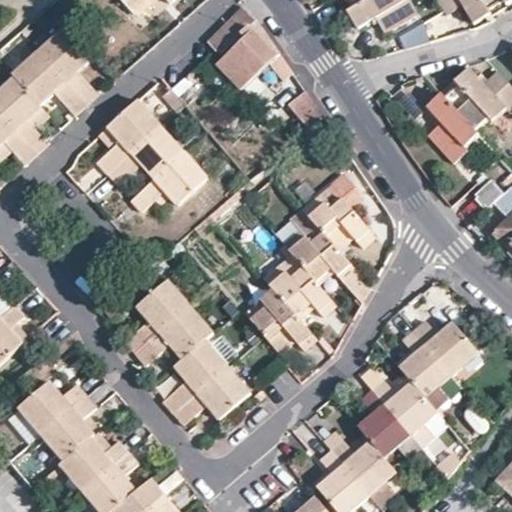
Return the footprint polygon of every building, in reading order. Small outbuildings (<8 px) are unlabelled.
[(177,0),(126,0),(139,14),(156,0),(170,0),(174,4),(177,0)] [(150,26),(174,4),(170,0),(156,0),(139,14),(150,26)] [(348,0),(353,7),(349,9),(359,26),(378,15),(403,0),(348,0)] [(412,0),(403,0),(378,15),(387,31),(418,11),(412,0)] [(440,0),(447,10),(463,1),(462,0),(440,0)] [(462,0),(463,1),(474,20),(491,10),(488,5),(498,0),(505,0),(506,1),(506,0),(462,0)] [(212,38),(218,48),(253,20),(246,8),(212,38)] [(283,78),(294,70),(259,20),(216,58),(236,87),(271,62),(283,78)] [(398,35),(404,50),(429,41),(424,25),(398,35)] [(82,74),(97,61),(66,32),(41,54),(89,107),(99,98),(101,96),(82,74)] [(89,107),(41,54),(15,77),(17,80),(44,107),(56,97),(76,119),(82,114),(89,107)] [(494,119),(508,105),(487,81),(472,65),(457,79),(460,82),(448,93),(479,127),(491,116),(494,119)] [(511,79),(501,68),(487,81),(508,105),(511,108),(511,79)] [(46,110),(44,107),(17,80),(0,95),(0,113),(39,156),(51,146),(48,143),(40,133),(31,124),(46,110)] [(181,107),(188,102),(176,87),(169,94),(181,107)] [(479,127),(448,93),(446,91),(445,90),(429,105),(444,121),(466,145),(481,131),(479,127)] [(303,93),(287,106),(307,131),(323,118),(303,93)] [(140,99),(110,126),(121,141),(112,148),(98,162),(108,173),(162,124),(140,99)] [(31,124),(40,133),(54,120),(46,110),(31,124)] [(26,168),(39,156),(0,113),(0,150),(5,146),(14,155),(26,168)] [(470,150),(466,145),(444,121),(430,134),(457,161),(470,150)] [(162,124),(108,173),(118,184),(143,165),(155,178),(186,151),(162,124)] [(101,134),(112,148),(121,141),(110,126),(101,134)] [(97,162),(108,149),(96,139),(85,151),(97,162)] [(5,146),(0,150),(0,165),(1,166),(14,155),(5,146)] [(210,178),(186,151),(155,178),(132,200),(143,212),(167,192),(180,206),(210,178)] [(367,197),(347,174),(334,185),(354,208),(367,197)] [(490,208),(507,192),(495,178),(478,194),(490,208)] [(324,199),(308,214),(313,220),(341,251),(352,241),(346,234),(351,231),(356,237),(364,246),(377,235),(354,208),(334,185),(320,196),(324,199)] [(304,209),(308,214),(324,199),(320,196),(304,209)] [(511,213),(502,223),(511,233),(511,213)] [(304,234),(290,248),(294,252),(294,253),(321,283),(330,276),(325,270),(331,266),(335,271),(345,281),(357,270),(341,251),(313,220),(301,231),(304,234)] [(511,233),(502,223),(499,226),(511,240),(511,233)] [(286,243),(290,248),(304,234),(301,231),(286,243)] [(352,241),(356,237),(351,231),(346,234),(352,241)] [(285,267),(270,282),(275,287),(301,317),(312,309),(306,303),(311,299),(317,305),(326,315),(339,304),(321,283),(294,253),(281,264),(285,267)] [(266,277),(270,282),(285,267),(281,264),(266,277)] [(330,276),(335,271),(331,266),(325,270),(330,276)] [(194,305),(171,279),(140,305),(152,322),(128,341),(137,352),(194,305)] [(280,353),(291,344),(286,338),(291,334),(296,340),(306,350),(319,338),(301,317),(275,287),(261,299),(265,303),(250,317),(280,353)] [(246,312),(250,317),(265,303),(261,299),(246,312)] [(312,309),(317,305),(311,299),(306,303),(312,309)] [(217,332),(194,305),(137,352),(148,364),(171,345),(185,359),(209,339),(217,332)] [(0,319),(0,367),(24,346),(12,332),(19,324),(24,320),(14,307),(0,319)] [(427,323),(416,334),(454,377),(480,354),(454,323),(439,336),(427,323)] [(31,340),(19,324),(12,332),(24,346),(31,340)] [(291,344),(296,340),(291,334),(286,338),(291,344)] [(405,343),(412,353),(416,357),(402,371),(408,377),(409,378),(414,384),(429,401),(442,389),(454,377),(416,334),(405,343)] [(233,367),(209,339),(185,359),(177,366),(189,383),(168,401),(179,414),(233,367)] [(398,366),(402,371),(416,357),(412,353),(398,366)] [(233,367),(179,414),(188,425),(211,406),(222,420),(255,392),(233,367)] [(467,392),(454,377),(442,389),(429,401),(440,414),(467,392)] [(24,407),(45,432),(90,393),(80,382),(66,393),(53,378),(22,404),(24,407)] [(414,384),(409,378),(395,390),(399,396),(414,384)] [(429,401),(414,384),(399,396),(395,390),(387,384),(377,393),(415,437),(428,425),(440,414),(429,401)] [(90,393),(45,432),(67,459),(95,433),(98,431),(87,416),(100,405),(90,393)] [(415,437),(377,393),(365,404),(376,416),(362,429),(374,443),(390,460),(401,450),(415,437)] [(34,441),(45,432),(24,407),(13,415),(34,441)] [(450,425),(440,414),(428,425),(438,436),(450,425)] [(438,436),(428,425),(415,437),(424,448),(425,449),(439,437),(438,436)] [(104,426),(98,431),(95,433),(110,450),(118,442),(104,426)] [(110,450),(95,433),(67,459),(64,461),(88,488),(133,450),(123,438),(118,442),(110,450)] [(424,448),(415,437),(401,450),(410,460),(424,448)] [(390,460),(374,443),(359,456),(348,442),(336,453),(376,497),(402,474),(390,460)] [(143,461),(133,450),(88,488),(107,511),(113,511),(118,509),(142,487),(130,473),(143,461)] [(455,452),(438,466),(449,479),(463,462),(455,452)] [(341,511),(358,511),(376,497),(336,453),(325,463),(337,478),(323,491),(341,511)] [(503,482),(511,472),(511,463),(498,478),(503,482)] [(511,472),(503,482),(511,491),(511,472)] [(156,475),(150,480),(156,485),(161,481),(156,475)] [(150,480),(142,487),(118,509),(120,511),(149,511),(171,493),(161,481),(156,485),(150,480)] [(194,487),(177,501),(180,504),(185,511),(202,497),(204,495),(197,488),(196,485),(194,487)] [(171,493),(149,511),(177,511),(175,509),(180,504),(177,501),(171,493)] [(331,511),(321,500),(310,508),(313,511),(331,511)]
